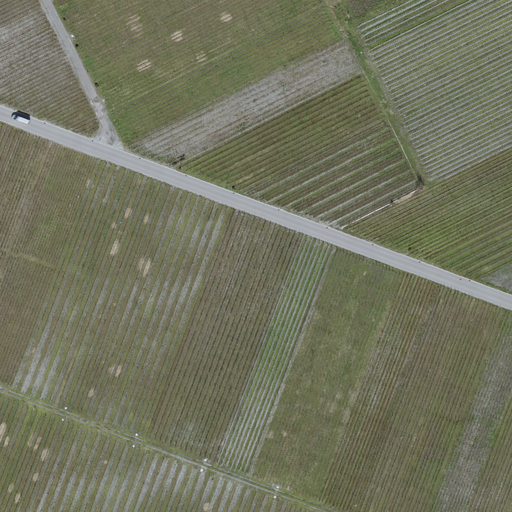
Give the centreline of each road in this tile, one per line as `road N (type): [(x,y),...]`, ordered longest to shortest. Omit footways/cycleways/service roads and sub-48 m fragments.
road 1 (unclassified): [(0,114),(511,304)]
road 2 (track): [(43,0),(108,131),(110,155)]
